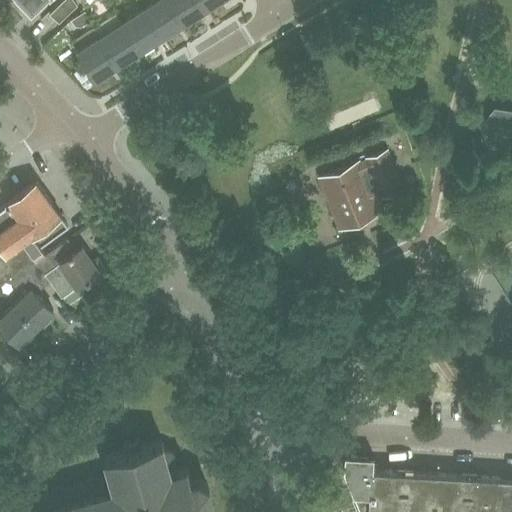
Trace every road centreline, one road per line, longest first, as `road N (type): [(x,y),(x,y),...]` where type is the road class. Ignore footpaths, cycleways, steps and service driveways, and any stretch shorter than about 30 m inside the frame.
road 1 (residential): [(0,443),(177,264)]
road 2 (residential): [(511,444),(279,433)]
road 3 (residential): [(85,141),(277,17)]
road 4 (tertiary): [(279,433),(177,264)]
road 5 (tertiary): [(177,264),(85,141)]
